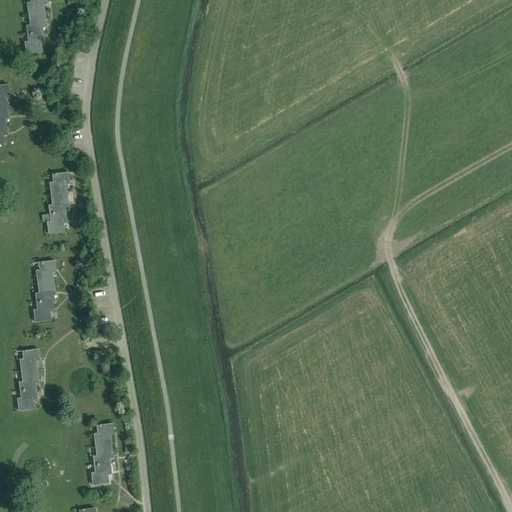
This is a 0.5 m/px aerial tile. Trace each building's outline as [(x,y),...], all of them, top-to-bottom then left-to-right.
[(29,17),(45,15),(44,4),(48,4),(47,0),(31,0),(31,3),(28,3),(29,17)] [(45,15),(29,17),(30,26),(27,26),(28,37),(44,35),(43,27),(47,27),(45,15)] [(44,35),(28,37),(29,42),(25,42),(26,54),(42,52),(41,43),(45,43),(44,35)] [(0,108),(7,107),(6,96),(10,96),(8,85),(0,85),(0,108)] [(7,107),(0,108),(0,127),(6,127),(5,119),(9,118),(7,107)] [(51,194),(67,192),(66,184),(70,183),(68,172),(53,174),(54,182),(50,183),(51,194)] [(67,192),(51,194),(53,205),(49,206),(50,214),(66,212),(65,207),(69,206),(67,192)] [(66,212),(50,214),(51,222),(47,222),(49,234),(65,232),(64,223),(67,223),(66,212)] [(38,282),(54,280),(53,272),(56,272),(55,261),(39,263),(40,271),(37,271),(38,282)] [(54,280),(38,282),(39,293),(36,294),(37,302),(52,300),(52,295),(56,295),(54,280)] [(52,300),(37,302),(38,310),(34,310),(35,322),(51,320),(50,311),(54,311),(52,300)] [(22,371),(37,369),(36,361),(40,360),(39,349),(23,351),(24,359),(20,360),(22,371)] [(37,369),(22,371),(23,382),(19,382),(20,390),(36,388),(36,384),(39,383),(37,369)] [(36,388),(20,390),(22,398),(18,399),(19,410),(35,408),(34,400),(38,399),(36,388)] [(96,445),(111,443),(110,435),(114,435),(113,424),(97,426),(98,434),(94,434),(96,445)] [(111,443),(96,445),(97,456),(93,457),(95,465),(110,463),(110,458),(113,457),(111,443)] [(110,463),(95,465),(96,473),(92,473),(93,485),(109,483),(108,474),(112,474),(110,463)]
